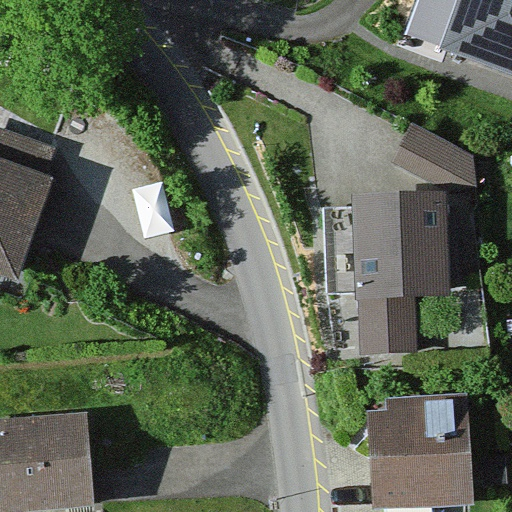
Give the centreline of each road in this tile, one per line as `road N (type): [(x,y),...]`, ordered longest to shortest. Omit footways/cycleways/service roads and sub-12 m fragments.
road 1 (residential): [(96,0),(181,106),(246,236),(287,388),(302,511)]
road 2 (unknown): [(143,51),(192,25),(292,36),(327,31),(381,0)]
road 3 (unknown): [(181,106),(222,81),(266,87),(337,123),(365,169)]
